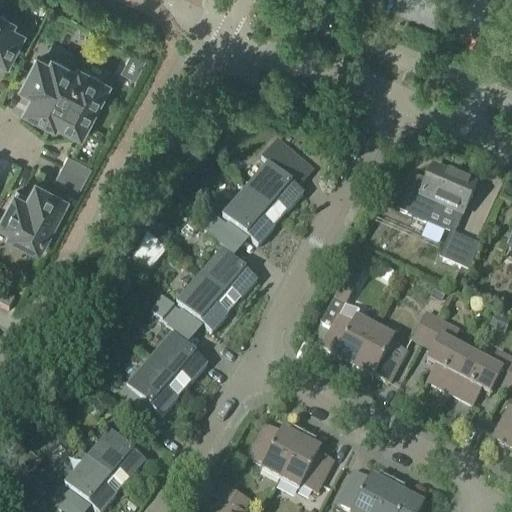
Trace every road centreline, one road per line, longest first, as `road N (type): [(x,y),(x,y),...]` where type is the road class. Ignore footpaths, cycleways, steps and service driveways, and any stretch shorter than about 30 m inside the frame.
road 1 (residential): [(250,363),(392,95)]
road 2 (residential): [(482,495),(452,471),(250,363)]
road 3 (unclassified): [(392,95),(264,53),(227,32)]
road 4 (residential): [(156,511),(250,363)]
road 5 (residential): [(511,146),(392,95)]
